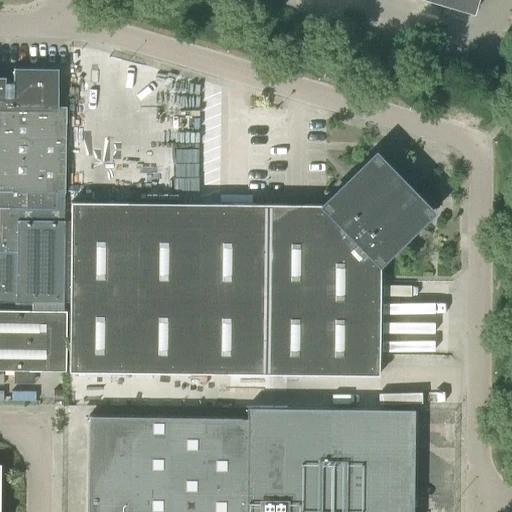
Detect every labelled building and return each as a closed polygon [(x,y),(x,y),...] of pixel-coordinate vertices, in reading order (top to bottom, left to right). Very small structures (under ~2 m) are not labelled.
[(426,0),(474,14),(477,0),(426,0)] [(63,220),(63,208),(64,192),(65,106),(57,106),(58,68),(13,67),(13,82),(5,82),(5,77),(0,76),(0,301),(13,302),(31,302),(63,303),(64,220),(63,220)] [(322,204),(70,202),(68,371),(378,375),(380,263),(432,212),(375,153),(322,204)] [(31,302),(13,302),(13,310),(31,310),(31,302)] [(0,369),(65,371),(66,311),(31,310),(13,310),(0,309),(0,369)] [(87,511),(412,511),(414,409),(247,407),(246,417),(88,415),(87,511)]
